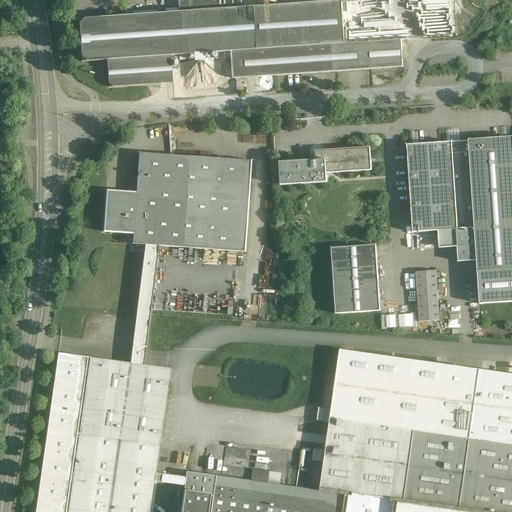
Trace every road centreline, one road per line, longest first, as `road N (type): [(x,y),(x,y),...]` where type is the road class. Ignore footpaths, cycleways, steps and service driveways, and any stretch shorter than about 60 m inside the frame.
road 1 (secondary): [(1,511),(46,224),(47,120)]
road 2 (unclassified): [(47,120),(401,93)]
road 3 (unknown): [(314,131),(252,133),(246,301)]
road 4 (secondary): [(47,120),(31,0)]
